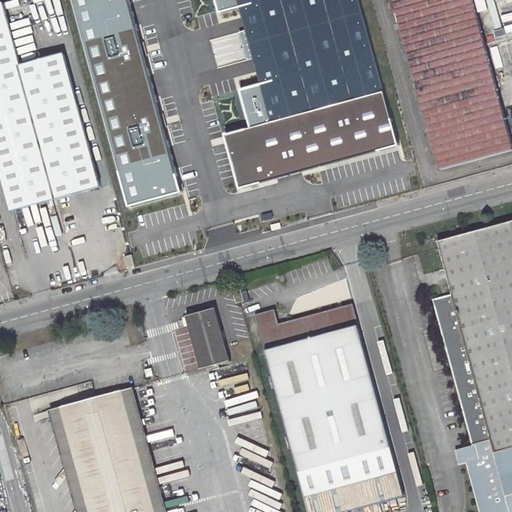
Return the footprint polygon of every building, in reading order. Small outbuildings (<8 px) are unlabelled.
[(37,60),(21,0),(9,0),(6,1),(23,64),(37,60)] [(241,0),(274,121),(144,156),(158,208),(330,162),(339,196),(384,184),(385,185),(410,178),(376,49),(361,0),(241,0)] [(511,133),(476,0),(397,0),(443,169),(511,150),(511,133)] [(0,2),(0,165),(10,205),(56,193),(57,198),(100,187),(65,52),(37,60),(23,64),(6,1),(0,2)] [(12,210),(57,198),(56,193),(10,205),(12,210)] [(258,215),(244,219),(247,228),(261,224),(258,215)] [(434,299),(474,443),(471,457),(471,460),(485,511),(511,511),(511,221),(440,241),(454,293),(434,299)] [(123,257),(127,268),(134,266),(131,255),(123,257)] [(277,309),(259,314),(275,373),(271,375),(274,387),(278,386),(291,434),(287,435),(291,448),(295,447),(311,511),(352,511),(352,510),(408,495),(356,304),(282,325),(277,309)] [(220,307),(189,315),(203,368),(233,360),(220,307)] [(124,389),(156,511),(168,511),(136,386),(124,389)] [(156,511),(124,389),(63,406),(91,511),(156,511)] [(91,511),(63,406),(51,409),(53,417),(77,511),(91,511)] [(36,422),(53,417),(51,409),(33,414),(36,422)] [(456,449),(460,463),(471,460),(471,457),(474,443),(456,449)]
